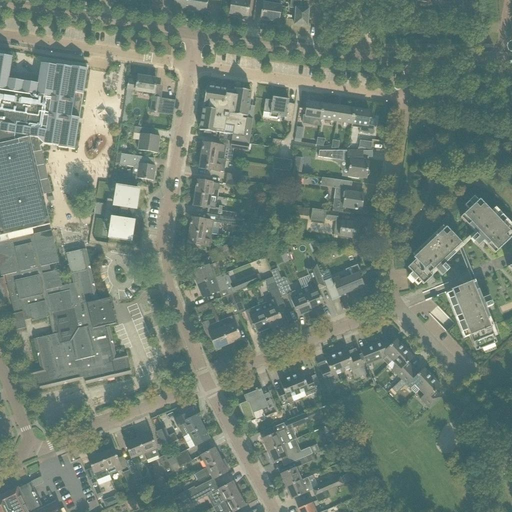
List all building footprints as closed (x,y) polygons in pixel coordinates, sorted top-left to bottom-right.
[(173,0),(172,8),(185,10),(186,0),(173,0)] [(205,13),(207,0),(186,0),(185,10),(205,13)] [(232,0),(230,15),(247,17),(249,1),(241,0),(240,0),(232,0)] [(261,19),(278,22),(281,0),(272,0),(272,5),(263,4),(262,10),(261,19)] [(300,0),(300,9),(295,8),(295,15),(294,25),(307,26),(309,9),(308,9),(308,0),(300,0)] [(0,144),(29,138),(33,153),(41,151),(40,148),(44,145),(59,147),(59,148),(75,151),(88,70),(72,67),(72,68),(57,65),(56,66),(41,64),(38,84),(9,79),(13,57),(0,55),(0,144)] [(154,94),(156,79),(150,78),(150,77),(146,76),(145,78),(137,77),(137,81),(128,80),(127,89),(131,90),(144,92),(154,94)] [(248,144),(252,119),(252,120),(242,118),(243,116),(247,117),(251,92),(246,91),(246,89),(240,88),(239,90),(234,89),(234,91),(206,87),(205,92),(203,91),(202,98),(204,98),(203,103),(204,103),(204,108),(202,108),(199,131),(204,131),(203,133),(210,134),(210,132),(215,133),(215,132),(232,135),(231,141),(248,144)] [(121,124),(126,125),(132,91),(127,90),(121,124)] [(292,122),(294,104),(288,103),(289,100),(281,99),(272,97),(272,101),(265,100),(264,106),(265,106),(263,117),(277,120),(278,117),(284,118),(284,120),(292,122)] [(150,112),(158,114),(161,99),(153,98),(150,112)] [(309,117),(320,119),(322,105),(307,103),(305,115),(303,115),(302,123),(308,124),(309,117)] [(320,119),(336,121),(338,108),(322,105),(320,119)] [(351,123),(352,123),(354,110),(338,108),(336,121),(351,123)] [(367,126),(369,112),(354,110),(352,123),(351,123),(351,127),(359,129),(359,133),(373,135),(374,127),(367,126)] [(133,134),(140,135),(138,151),(157,153),(159,137),(141,134),(142,128),(134,127),(133,134)] [(50,225),(43,195),(51,193),(51,192),(41,151),(33,153),(29,138),(0,144),(0,242),(9,241),(8,241),(9,241),(7,234),(50,225)] [(316,145),(323,146),(325,139),(317,138),(316,145)] [(273,139),(272,148),(276,148),(283,141),(273,139)] [(333,140),(331,149),(339,148),(340,141),(333,140)] [(248,151),(249,144),(248,144),(231,141),(230,149),(248,151)] [(365,142),(360,141),(359,148),(370,150),(371,143),(365,142)] [(202,150),(201,156),(216,158),(224,159),(226,147),(202,143),(202,144),(203,144),(202,147),(201,150),(202,150)] [(348,178),(358,179),(358,177),(366,178),(366,175),(368,175),(369,173),(369,171),(367,170),(368,163),(361,161),(361,158),(363,158),(363,151),(319,151),(318,157),(343,161),(350,162),(348,178)] [(151,166),(152,159),(121,154),(119,165),(138,168),(137,179),(153,181),(153,179),(154,179),(155,174),(154,173),(154,171),(155,166),(151,166)] [(224,159),(216,158),(201,156),(199,168),(198,169),(224,173),(226,160),(224,159)] [(301,173),(302,166),(295,165),(294,172),(301,173)] [(285,182),(298,184),(299,174),(287,172),(285,182)] [(350,192),(351,182),(322,178),(321,186),(335,188),(334,199),(337,200),(336,207),(342,208),(361,210),(363,194),(350,192)] [(196,187),(195,194),(210,196),(217,197),(219,190),(218,190),(219,184),(207,182),(197,181),(197,182),(197,185),(196,185),(196,187)] [(103,223),(111,224),(108,238),(130,241),(133,222),(131,221),(133,209),(135,209),(138,190),(116,186),(114,200),(107,199),(103,223)] [(193,205),(193,206),(208,209),(207,215),(217,216),(220,217),(220,216),(235,218),(236,213),(222,211),(222,206),(219,206),(219,208),(215,208),(216,203),(217,197),(210,196),(195,194),(193,206),(193,205)] [(460,218),(468,226),(470,223),(489,243),(487,246),(494,254),(511,237),(511,234),(479,200),(460,218)] [(299,208),(298,215),(307,216),(308,210),(299,208)] [(326,220),(336,221),(337,213),(311,210),(310,222),(310,221),(324,220),(324,219),(326,219),(326,220)] [(190,225),(189,231),(211,234),(212,228),(213,222),(191,218),(191,219),(191,222),(190,222),(190,225)] [(339,236),(357,239),(359,224),(341,222),(341,227),(335,226),(333,235),(339,236)] [(429,274),(461,244),(446,227),(413,258),(415,260),(407,268),(423,285),(432,277),(429,274)] [(211,234),(189,231),(188,243),(187,243),(187,244),(196,245),(195,249),(199,249),(200,246),(203,246),(209,247),(210,241),(211,234)] [(474,242),(478,247),(483,242),(476,234),(470,240),(473,243),(474,242)] [(207,252),(209,257),(229,249),(227,245),(222,247),(222,246),(207,252)] [(198,285),(221,275),(216,263),(226,259),(225,258),(232,255),(229,249),(209,257),(212,264),(209,266),(208,265),(192,272),(194,278),(195,278),(198,285)] [(436,271),(441,277),(449,269),(444,264),(436,271)] [(308,286),(302,288),(310,310),(316,307),(316,309),(324,306),(320,297),(322,296),(319,290),(325,287),(323,282),(316,265),(306,269),(310,278),(308,283),(308,286)] [(339,296),(363,286),(359,274),(361,273),(360,273),(357,265),(345,270),(348,278),(340,281),(338,278),(333,280),(332,278),(324,282),(328,292),(332,301),(339,298),(339,296)] [(271,271),(270,272),(273,277),(274,281),(281,279),(277,269),(275,270),(271,271)] [(221,275),(198,285),(201,292),(200,292),(202,298),(218,292),(219,294),(227,290),(221,275)] [(255,276),(230,286),(233,293),(258,283),(255,276)] [(269,301),(260,305),(269,326),(274,324),(275,326),(282,323),(278,314),(278,313),(280,312),(275,300),(281,298),(274,281),(273,277),(267,279),(275,299),(269,301)] [(451,290),(451,291),(475,351),(496,343),(472,282),(451,290)] [(292,293),(286,295),(287,296),(290,304),(292,304),(294,307),(298,317),(311,311),(310,310),(302,288),(301,289),(292,293)] [(237,292),(231,294),(236,304),(241,302),(237,292)] [(236,304),(231,294),(226,297),(230,307),(236,304)] [(482,299),(484,304),(486,308),(492,306),(488,296),(482,299)] [(196,309),(198,314),(204,312),(209,310),(206,304),(196,309)] [(269,326),(260,305),(245,311),(248,321),(251,320),(253,324),(256,333),(269,328),(269,327),(269,326)] [(237,330),(239,329),(238,326),(234,316),(219,322),(227,343),(233,341),(234,343),(241,340),(237,330)] [(227,343),(219,322),(210,326),(208,322),(202,324),(204,328),(207,337),(209,337),(215,350),(228,345),(227,343)] [(391,361),(404,348),(396,340),(391,345),(386,340),(360,350),(361,354),(364,359),(364,360),(366,365),(381,359),(383,360),(387,356),(391,361)] [(391,370),(401,380),(413,368),(408,363),(413,358),(404,348),(391,361),(395,366),(391,370)] [(341,351),(335,353),(342,371),(350,368),(354,379),(366,374),(361,362),(358,355),(357,354),(349,357),(347,350),(341,352),(341,351)] [(342,371),(335,353),(329,355),(330,357),(325,359),(327,366),(319,369),(329,394),(331,393),(332,392),(333,391),(334,389),(335,387),(336,386),(336,384),(336,383),(335,381),(335,380),(338,379),(337,374),(342,371)] [(419,390),(432,378),(433,377),(428,371),(427,373),(423,369),(418,374),(413,368),(401,380),(409,389),(414,385),(419,390)] [(296,373),(290,376),(297,394),(304,391),(306,396),(316,392),(314,386),(310,377),(304,380),(301,373),(296,375),(296,373)] [(297,394),(290,376),(284,378),(284,380),(279,382),(282,389),(276,391),(282,406),(293,401),(291,397),(297,394)] [(432,378),(419,390),(423,395),(419,399),(428,409),(441,397),(435,392),(440,387),(432,378)] [(249,400),(238,405),(240,412),(244,410),(250,425),(256,422),(252,411),(261,407),(265,417),(272,414),(276,413),(271,400),(265,402),(260,389),(247,395),(249,400)] [(308,420),(319,415),(317,409),(305,414),(308,420)] [(185,414),(174,420),(183,438),(188,435),(203,427),(199,420),(202,419),(199,414),(188,420),(185,414)] [(283,423),(287,430),(308,421),(308,420),(305,414),(283,423)] [(203,427),(188,435),(195,447),(200,444),(209,439),(203,427)] [(171,444),(164,428),(156,432),(162,448),(171,444)] [(262,439),(267,452),(287,443),(289,442),(284,430),(276,433),(262,439)] [(150,434),(137,439),(146,461),(159,456),(156,449),(154,443),(150,434)] [(331,437),(325,440),(328,446),(334,443),(331,437)] [(137,439),(125,444),(128,453),(131,459),(134,466),(146,461),(137,439)] [(292,462),(299,460),(311,454),(308,448),(293,455),(287,443),(267,452),(272,464),(290,457),(292,462)] [(315,445),(308,448),(311,454),(318,451),(315,445)] [(199,456),(206,468),(220,460),(214,448),(199,456)] [(113,449),(100,454),(109,475),(121,470),(117,459),(117,458),(113,449)] [(186,451),(167,460),(170,466),(176,463),(189,456),(186,451)] [(100,454),(88,459),(91,468),(95,478),(89,480),(90,482),(97,499),(103,496),(97,480),(109,475),(100,454)] [(311,454),(299,460),(301,465),(314,460),(311,454)] [(170,466),(167,460),(165,455),(159,458),(166,476),(172,473),(170,466)] [(192,462),(189,456),(176,463),(179,468),(192,462)] [(227,472),(226,472),(225,468),(227,467),(223,459),(221,461),(206,468),(193,475),(196,480),(197,480),(198,483),(210,476),(212,480),(227,472)] [(134,468),(129,470),(136,489),(142,486),(134,468)] [(280,475),(286,487),(301,481),(295,468),(280,475)] [(129,470),(129,471),(123,473),(130,491),(136,489),(129,470)] [(313,490),(315,496),(328,491),(335,488),(343,484),(340,477),(312,488),(307,478),(301,481),(286,487),(291,499),(306,493),(313,490)] [(33,488),(43,483),(40,478),(33,481),(30,482),(33,488)] [(238,494),(232,482),(217,490),(213,493),(219,504),(238,494)] [(181,502),(189,499),(188,499),(206,489),(203,484),(195,488),(194,487),(178,495),(181,502)] [(60,511),(60,510),(55,501),(33,511),(29,511),(18,488),(0,497),(0,511),(60,511)] [(328,491),(315,496),(318,503),(331,497),(330,497),(337,494),(335,488),(328,491)] [(188,499),(189,499),(191,504),(209,495),(206,489),(188,499)] [(238,494),(219,504),(223,511),(233,511),(245,506),(238,494)] [(298,509),(299,511),(315,511),(311,503),(298,509)]
